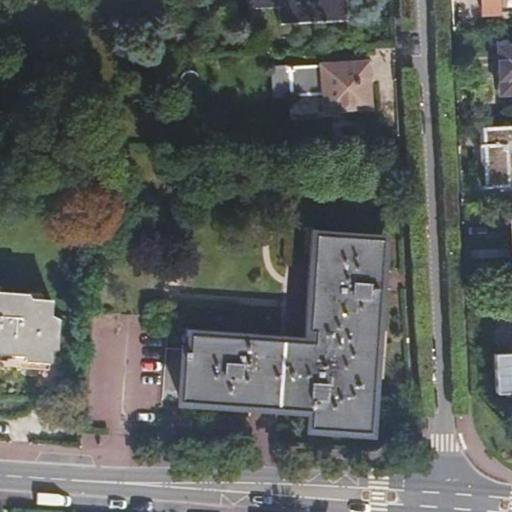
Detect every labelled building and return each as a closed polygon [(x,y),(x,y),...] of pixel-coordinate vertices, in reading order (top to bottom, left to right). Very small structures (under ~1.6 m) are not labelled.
[(248,0),(249,8),(278,6),(279,22),(314,20),(312,0),(248,0)] [(312,0),(314,20),(344,18),(342,0),(312,0)] [(511,13),(511,0),(480,0),(481,11),(481,16),(511,13)] [(174,36),(183,36),(182,24),(173,24),(174,36)] [(511,48),(498,50),(500,96),(511,95),(511,48)] [(369,59),(270,65),(271,92),(321,90),(322,107),(365,106),(364,76),(370,76),(369,59)] [(511,125),(482,127),(485,186),(504,186),(509,161),(511,160),(511,125)] [(184,349),(181,399),(312,410),(311,427),(367,431),(380,236),(314,231),(305,342),(190,334),(188,349),(184,349)] [(0,414),(11,416),(15,416),(20,414),(24,412),(28,409),(30,405),(35,394),(58,395),(60,357),(49,356),(49,345),(56,343),(57,314),(48,309),(48,297),(29,296),(21,288),(0,287),(0,414)] [(495,393),(511,392),(511,352),(493,354),(495,393)]
